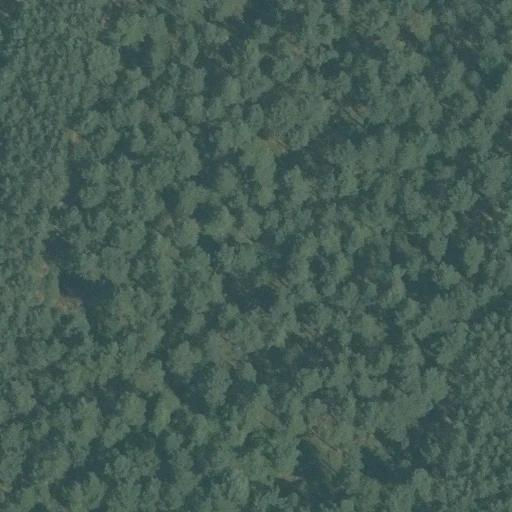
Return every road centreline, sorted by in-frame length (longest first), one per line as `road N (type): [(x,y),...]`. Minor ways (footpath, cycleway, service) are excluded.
road 1 (track): [(90,0),(0,405)]
road 2 (track): [(511,135),(426,511)]
